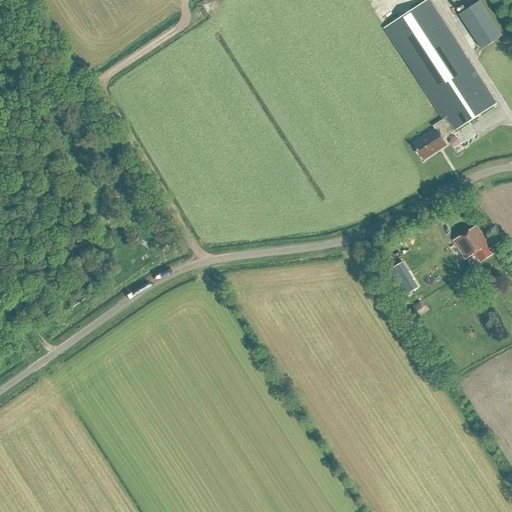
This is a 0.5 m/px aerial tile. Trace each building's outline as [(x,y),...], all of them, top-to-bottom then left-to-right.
[(452,132),(496,104),(428,0),(426,0),(384,28),(443,119),(433,126),(435,129),(422,138),(422,139),(414,144),(423,159),(446,145),(442,139),(452,132)] [(480,0),(471,6),(492,42),(511,31),(493,0),(486,0),(485,0),(480,0)] [(476,226),(453,240),(465,258),(474,253),(480,262),(492,254),(486,245),(488,244),(476,226)] [(418,287),(402,261),(390,268),(406,295),(418,287)] [(428,298),(471,276),(466,267),(423,289),(428,298)] [(416,311),(423,307),(420,301),(413,306),(416,311)]
